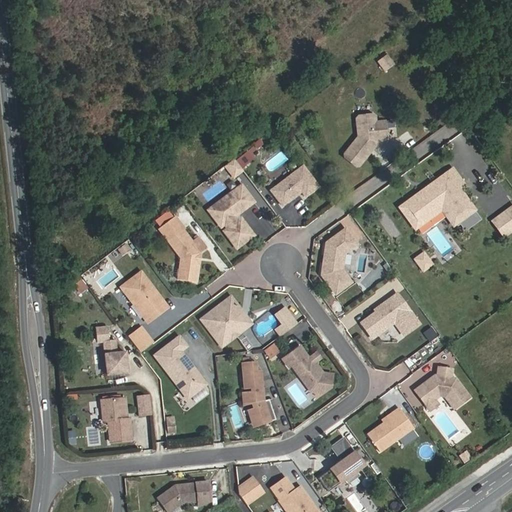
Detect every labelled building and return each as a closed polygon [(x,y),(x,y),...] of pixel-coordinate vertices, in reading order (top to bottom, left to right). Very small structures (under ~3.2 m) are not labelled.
[(393,67),(387,58),(378,65),(385,73),(393,67)] [(376,120),(373,118),(359,119),(357,121),(358,140),(345,157),(345,161),(355,169),(359,169),(371,155),(368,154),(373,148),(376,148),(378,146),(378,143),(388,142),(387,125),(376,125),(376,120)] [(319,189),(305,168),(271,192),(283,208),(302,194),(306,199),(319,189)] [(473,211),(459,193),(466,187),(454,171),(435,185),(461,220),(473,211)] [(461,220),(435,185),(431,188),(435,194),(430,198),(428,196),(426,196),(406,210),(418,227),(434,215),(432,211),(442,204),(446,210),(456,223),(461,220)] [(246,209),(253,203),(241,186),(233,192),(246,209)] [(401,210),(417,231),(446,210),(442,204),(432,211),(434,215),(418,227),(406,210),(426,196),(428,196),(430,198),(435,194),(431,188),(401,210)] [(246,209),(233,192),(208,211),(220,228),(225,225),(227,229),(224,232),(237,249),(253,236),(240,219),(237,221),(234,217),(246,209)] [(501,237),(511,230),(511,203),(490,218),(501,237)] [(184,230),(175,218),(158,230),(180,259),(178,281),(196,284),(198,267),(196,263),(196,258),(200,255),(206,250),(198,239),(191,243),(183,231),(184,230)] [(326,263),(322,268),(321,278),(334,297),(350,285),(341,273),(343,256),(356,248),(344,232),(325,246),(324,259),(326,261),(326,263)] [(428,268),(431,266),(424,255),(420,257),(428,268)] [(428,268),(420,257),(415,260),(423,271),(428,268)] [(163,303),(139,272),(119,287),(143,318),(163,303)] [(377,311),(372,310),(357,321),(368,337),(390,320),(400,333),(416,323),(394,291),(378,303),(377,311)] [(233,306),(228,299),(200,320),(218,345),(224,345),(243,330),(227,310),(233,306)] [(143,318),(147,322),(166,308),(163,303),(143,318)] [(243,330),(250,325),(235,305),(233,306),(227,310),(243,330)] [(282,328),(277,332),(281,338),(296,327),(284,312),(275,317),(282,328)] [(151,342),(139,326),(127,335),(139,351),(151,342)] [(109,342),(108,329),(95,329),(96,344),(103,344),(106,377),(127,375),(125,354),(116,354),(115,342),(109,342)] [(186,349),(178,338),(161,351),(168,361),(160,366),(185,401),(204,387),(198,378),(196,380),(192,376),(195,374),(180,353),(186,349)] [(305,357),(297,345),(280,357),(285,365),(288,363),(301,381),(305,378),(307,382),(328,385),(329,373),(319,372),(311,361),(308,355),(305,357)] [(161,351),(153,356),(160,366),(168,361),(161,351)] [(311,361),(317,357),(314,351),(308,355),(311,361)] [(247,373),(245,365),(231,367),(237,394),(245,392),(246,395),(237,397),(240,410),(248,407),(250,411),(247,412),(255,428),(272,420),(263,400),(258,402),(253,380),(248,380),(247,373)] [(427,377),(424,378),(410,388),(421,405),(430,398),(438,392),(449,407),(465,396),(451,376),(448,378),(446,376),(447,367),(432,366),(432,376),(429,376),(427,377)] [(307,390),(319,391),(328,385),(307,382),(305,378),(301,381),(307,390)] [(152,414),(153,393),(138,393),(138,414),(152,414)] [(421,405),(425,410),(434,403),(430,398),(421,405)] [(123,420),(121,400),(100,401),(102,422),(108,422),(109,443),(130,441),(129,420),(126,420),(123,420)] [(389,414),(378,422),(362,434),(374,451),(408,427),(394,407),(387,411),(389,414)] [(387,411),(376,419),(378,422),(389,414),(387,411)] [(251,430),(255,428),(247,412),(243,413),(251,430)] [(173,436),(172,424),(164,424),(165,436),(173,436)] [(336,461),(348,452),(338,439),(327,448),(336,461)] [(323,491),(358,466),(348,452),(336,461),(313,478),(323,491)] [(253,474),(234,485),(246,504),(265,493),(253,474)] [(289,490),(279,477),(265,487),(274,499),(274,501),(282,511),(312,511),(294,486),(289,490)] [(173,489),(172,487),(154,500),(161,511),(169,511),(179,506),(195,504),(194,486),(178,487),(177,489),(173,489)]
